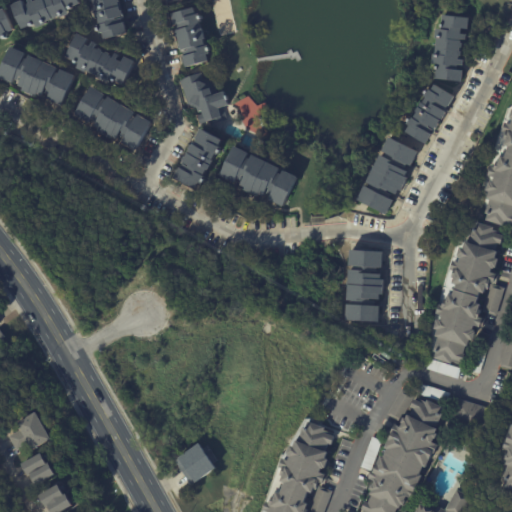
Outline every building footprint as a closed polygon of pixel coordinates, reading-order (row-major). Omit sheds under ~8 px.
[(78,0),(80,4),(72,8),(72,9),(69,11),(69,9),(67,10),(69,15),(60,19),(59,17),(45,23),(46,25),(37,29),(34,24),(33,25),(33,26),(30,28),(29,27),(21,30),(11,6),(21,1),(24,7),(29,5),(27,0),(31,0),(33,3),(37,1),(36,0),(78,0)] [(120,0),(121,1),(119,2),(122,11),(123,11),(124,14),(123,14),(124,18),(122,18),(123,23),(125,22),(128,33),(105,40),(103,33),(100,33),(99,31),(98,31),(97,28),(98,28),(98,25),(101,24),(99,18),(97,18),(94,8),(96,7),(94,1),(92,1),(92,0),(120,0)] [(195,8),(197,14),(199,14),(200,16),(202,15),(203,19),(202,19),(202,21),(200,22),(202,29),(203,28),(206,39),(204,39),(206,46),(209,46),(209,48),(211,47),(212,51),(210,51),(211,53),(207,54),(209,61),(187,67),(184,55),(185,55),(184,52),(190,50),(189,49),(183,50),(182,49),(180,49),(180,45),(181,45),(179,36),(177,36),(176,33),(177,32),(177,30),(182,29),(182,27),(178,28),(177,24),(175,24),(172,14),(195,8)] [(15,30),(8,33),(10,36),(7,37),(8,39),(4,40),(4,39),(2,40),(1,37),(0,37),(0,11),(5,9),(15,30)] [(466,63),(465,65),(461,65),(460,70),(466,71),(465,82),(439,79),(440,70),(438,69),(439,66),(440,67),(440,65),(436,64),(437,54),(439,55),(441,39),(439,38),(440,29),(445,30),(446,28),(444,28),(444,24),(446,25),(447,15),(472,18),(471,29),(465,28),(464,34),(470,35),(469,39),(464,39),(464,41),(465,41),(465,43),(465,47),(464,47),(464,52),(465,52),(464,56),(463,55),(462,58),(461,60),(466,60),(466,63)] [(136,61),(125,85),(117,82),(116,83),(113,82),(113,80),(112,79),(109,84),(101,80),(101,78),(87,71),(86,73),(78,68),(79,65),(75,63),(75,61),(67,57),(79,34),(89,39),(86,44),(92,47),(94,42),(98,44),(95,49),(99,51),(100,49),(104,50),(103,52),(107,54),(108,52),(112,54),(110,57),(114,58),(117,52),(121,54),(118,60),(123,63),(126,57),(136,61)] [(76,76),(63,106),(49,99),(51,95),(47,93),(49,88),(46,87),(43,96),(38,94),(36,96),(23,91),(24,88),(20,86),(23,77),(21,76),(19,80),(15,79),(13,83),(0,77),(0,74),(12,47),(26,53),(24,58),(28,60),(30,55),(58,67),(56,72),(60,74),(62,69),(76,76)] [(229,105),(223,107),(227,120),(213,124),(212,121),(201,124),(199,117),(204,115),(202,111),(199,112),(198,109),(189,105),(180,80),(202,73),(203,78),(214,83),(218,94),(225,92),(226,97),(228,96),(230,100),(228,101),(229,105)] [(455,96),(459,98),(453,108),(450,106),(447,111),(448,112),(446,114),(448,115),(446,118),(445,117),(440,126),(441,126),(439,129),(438,129),(437,130),(436,129),(433,135),(434,135),(429,145),(409,133),(413,127),(409,125),(411,123),(410,122),(412,119),(413,120),(414,118),(416,119),(419,113),(418,112),(421,107),(422,108),(428,98),(427,97),(428,94),(427,94),(429,91),(430,91),(431,89),(434,91),(437,85),(455,96)] [(153,123),(137,151),(123,143),(126,139),(122,137),(125,132),(122,131),(117,140),(113,137),(112,139),(99,132),(100,129),(96,126),(101,118),(98,117),(96,121),(92,119),(89,123),(76,115),(93,87),(107,95),(105,99),(108,101),(110,97),(137,113),(135,116),(139,118),(140,115),(153,123)] [(511,227),(505,225),(505,227),(488,221),(490,215),(488,214),(493,200),(492,200),(494,193),(490,192),(493,183),(495,184),(495,182),(497,183),(499,179),(492,177),(495,168),(499,169),(501,162),(504,163),(505,157),(510,158),(511,151),(511,147),(509,146),(510,141),(508,140),(510,133),(506,132),(509,123),(511,124),(511,227)] [(202,130),(223,140),(219,146),(223,148),(221,151),(223,151),(221,155),(220,154),(219,156),(216,154),(213,161),(215,161),(209,171),(208,170),(206,173),(204,172),(203,176),(207,178),(206,181),(207,181),(205,184),(204,184),(203,186),(200,184),(196,190),(176,179),(181,168),(182,169),(184,166),(189,168),(190,167),(184,164),(185,162),(183,161),(185,157),(187,158),(192,150),(190,149),(192,146),(193,147),(194,145),(200,148),(201,146),(196,144),(198,140),(197,140),(202,130)] [(413,166),(409,164),(407,168),(402,166),(401,168),(410,173),(407,177),(410,178),(403,192),(400,191),(398,195),(390,191),(389,193),(393,195),(391,199),(395,201),(388,215),(360,201),(367,187),(371,189),(373,186),(369,183),(383,156),(387,158),(389,154),(384,152),(392,138),(420,153),(413,166)] [(299,179),(285,207),(271,200),(273,196),(269,194),(272,190),(269,188),(263,200),(246,191),(247,188),(243,186),(246,177),(244,176),(242,181),(238,179),(235,186),(220,178),(236,147),(250,154),(248,158),(251,160),(254,156),(281,170),(280,173),(284,176),(285,172),(299,179)] [(490,227),(495,229),(495,231),(499,232),(498,235),(506,237),(503,245),(499,244),(497,252),(500,253),(498,260),(502,261),(499,270),(497,269),(497,271),(495,271),(494,274),(500,276),(497,286),(505,289),(496,317),(484,313),(482,319),(486,320),(483,329),(477,327),(475,332),(477,332),(477,334),(478,334),(475,343),(472,342),(470,349),(467,348),(465,355),(468,356),(465,364),(463,363),(462,366),(453,364),(453,366),(435,360),(437,354),(435,353),(440,339),(438,339),(440,332),(437,331),(440,323),(442,323),(442,321),(444,322),(445,318),(439,316),(442,307),(446,308),(448,302),(450,302),(452,297),(456,298),(460,287),(456,286),(457,281),(455,280),(457,273),(453,272),(456,262),(462,264),(463,260),(461,260),(461,258),(460,258),(463,249),(466,250),(468,243),(470,244),(474,229),(477,230),(479,224),(490,227)] [(384,268),(384,269),(380,269),(379,273),(374,273),(374,275),(383,276),(383,281),(386,281),(385,296),(382,295),(381,301),(372,301),(372,303),(377,303),(377,308),(382,308),(381,325),(348,323),(349,306),(355,306),(355,302),(350,302),(352,271),(357,271),(357,268),(352,267),(353,251),(385,253),(384,268)] [(511,339),(511,371),(501,367),(510,339),(511,339)] [(481,375),(471,372),(480,340),(490,344),(481,375)] [(431,360),(462,370),(458,380),(428,370),(431,360)] [(448,405),(418,395),(421,385),(451,394),(448,405)] [(397,420),(388,416),(403,390),(416,397),(401,423),(397,420)] [(487,409),(481,431),(453,422),(460,400),(487,409)] [(429,402),(445,410),(442,415),(444,416),(437,430),(439,432),(438,436),(440,437),(438,442),(436,441),(435,445),(440,448),(436,456),(435,456),(428,471),(425,469),(422,477),(424,478),(418,493),(414,502),(408,499),(407,503),(407,504),(405,509),(403,508),(401,511),(399,511),(398,511),(363,511),(367,504),(370,505),(373,499),(372,498),(374,493),(372,492),(372,491),(370,490),(372,486),(375,488),(377,484),(368,480),(373,470),(377,472),(383,459),(386,460),(390,452),(387,451),(391,442),(392,442),(395,436),(393,435),(397,427),(403,430),(405,426),(403,426),(406,420),(408,422),(410,418),(411,418),(415,410),(412,409),(416,401),(420,403),(421,401),(428,404),(429,402)] [(43,427),(51,441),(32,452),(28,445),(17,451),(9,438),(20,431),(16,425),(36,414),(43,427)] [(329,433),(331,434),(330,437),(337,439),(334,447),(330,446),(327,454),(330,455),(328,461),(331,463),(328,471),(327,471),(326,472),(324,472),(322,475),(329,478),(325,487),(321,485),(320,488),(333,493),(325,511),(266,511),(269,504),(273,506),(276,499),(278,500),(280,496),(284,498),(288,487),(284,485),(286,480),(283,479),(286,472),(282,471),(286,462),(292,464),(293,460),(291,460),(292,458),(290,458),(293,449),(297,450),(299,444),(301,445),(307,430),(309,430),(311,424),(327,430),(327,432),(329,433)] [(511,427),(508,450),(509,451),(502,487),(511,489),(511,427)] [(383,440),(372,470),(362,466),(373,436),(383,440)] [(203,450),(218,471),(196,485),(196,484),(192,487),(176,462),(200,446),(203,450)] [(42,457),(47,466),(49,465),(51,469),(55,467),(59,473),(54,475),(55,477),(37,488),(30,476),(28,477),(22,466),(41,455),(42,457)] [(59,489),(64,497),(66,496),(68,500),(72,498),(75,503),(71,505),(72,508),(64,511),(49,511),(47,507),(45,508),(39,497),(58,486),(59,489)] [(419,511),(423,506),(432,511),(437,511),(440,508),(446,511),(459,491),(473,500),(465,511),(419,511)]
